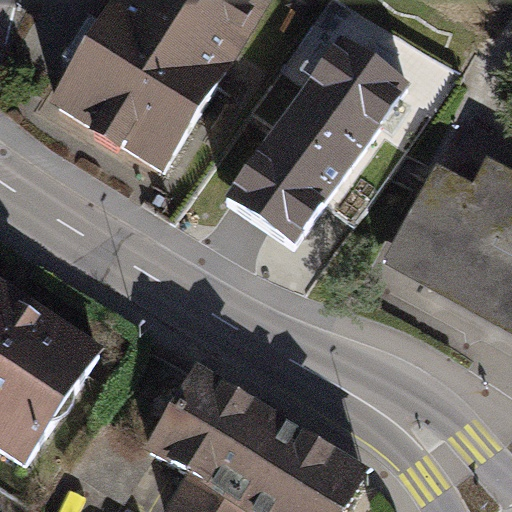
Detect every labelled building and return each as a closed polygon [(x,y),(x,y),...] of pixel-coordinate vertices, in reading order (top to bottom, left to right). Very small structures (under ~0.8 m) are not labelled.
[(278,4),(272,0),(125,0),(58,115),(175,182),(278,4)] [(411,98),(341,50),(224,219),(293,267),(411,98)] [(511,188),(510,187),(478,169),(461,200),(430,183),(385,266),(511,334),(511,188)] [(104,373),(0,302),(0,462),(30,482),(104,373)] [(344,511),(359,487),(195,388),(152,460),(198,488),(182,511),(344,511)]
